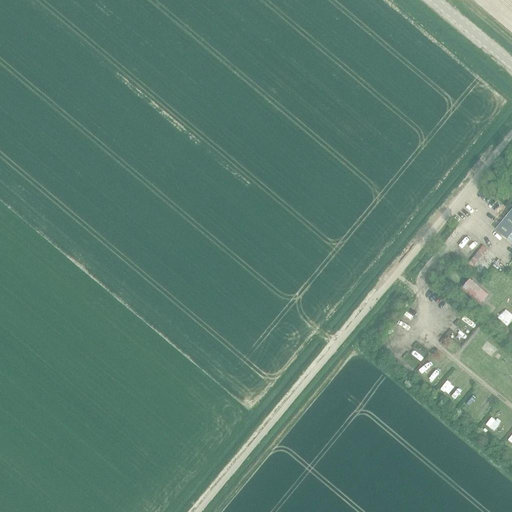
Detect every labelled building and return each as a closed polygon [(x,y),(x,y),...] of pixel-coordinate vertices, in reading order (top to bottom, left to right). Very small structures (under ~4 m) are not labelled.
[(492,193),(499,200),(505,193),(497,186),(492,193)] [(511,210),(495,231),(511,243),(511,210)] [(482,247),(468,263),(472,267),(486,250),(482,247)] [(470,279),(483,288),(491,278),(478,268),(470,279)] [(464,291),(457,300),(467,310),(474,301),(482,291),(471,282),(464,291)] [(493,285),(487,291),(494,298),(499,292),(493,285)] [(417,295),(406,309),(416,316),(426,303),(417,295)] [(397,320),(387,333),(398,342),(401,336),(397,333),(403,325),(397,320)] [(440,361),(431,366),(436,373),(444,368),(440,361)] [(465,372),(457,385),(463,389),(472,377),(465,372)] [(480,410),(486,402),(480,398),(474,406),(480,410)]
